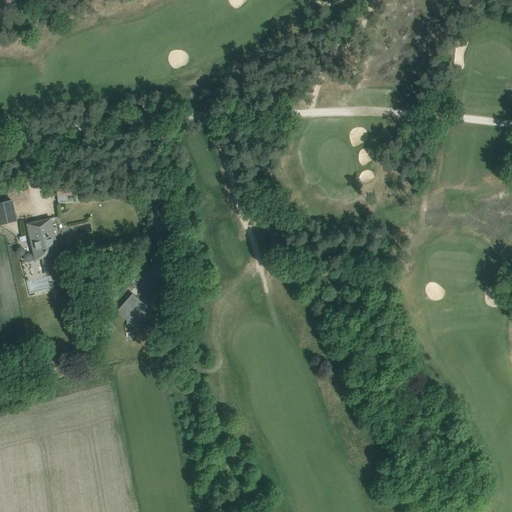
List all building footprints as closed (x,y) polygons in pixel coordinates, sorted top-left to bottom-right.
[(57,187),(58,202),(68,201),(68,196),(75,195),(75,186),(57,187)] [(0,224),(17,221),(12,201),(0,203),(0,224)] [(28,228),(30,237),(35,260),(59,254),(53,228),(51,218),(42,221),(41,224),(28,228)] [(158,291),(166,298),(171,292),(163,285),(158,291)] [(126,320),(128,317),(138,326),(155,307),(157,309),(157,308),(146,299),(142,304),(139,301),(140,300),(132,294),(117,311),(126,320)] [(117,303),(113,299),(105,308),(110,312),(117,303)]
